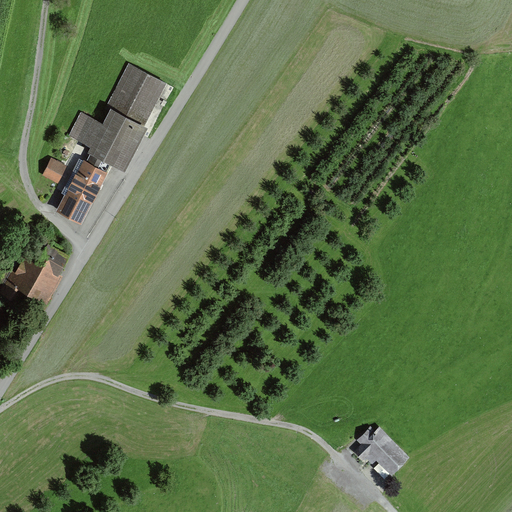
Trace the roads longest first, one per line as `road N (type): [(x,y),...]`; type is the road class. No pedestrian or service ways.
road 1 (residential): [(0,390),(243,0)]
road 2 (track): [(0,409),(77,375),(295,427),(314,435),(390,511)]
road 3 (track): [(23,157),(47,0)]
